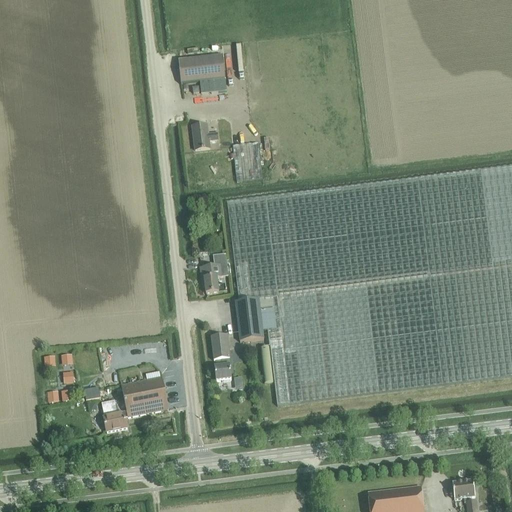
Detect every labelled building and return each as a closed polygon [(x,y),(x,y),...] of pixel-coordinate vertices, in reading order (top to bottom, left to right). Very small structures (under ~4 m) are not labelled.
[(223,57),(178,62),(181,86),(200,84),(201,96),(227,93),(223,57)] [(208,136),(207,126),(192,128),(193,140),(194,140),(195,144),(194,144),(195,152),(205,151),(210,150),(209,143),(218,141),(217,135),(208,136)] [(238,183),(262,181),(259,145),(233,147),(238,183)] [(511,378),(511,168),(226,204),(239,303),(235,304),(240,344),(264,341),(263,333),(268,332),(276,398),(277,407),(511,378)] [(218,287),(217,279),(228,278),(225,256),(213,257),(214,268),(200,269),(202,289),(205,288),(206,295),(225,293),(225,286),(218,287)] [(231,368),(227,337),(211,339),(214,362),(216,362),(216,369),(214,369),(216,383),(231,381),(230,368),(231,368)] [(127,419),(168,411),(162,379),(152,381),(121,387),(126,414),(127,419)] [(99,389),(84,392),(86,402),(100,400),(99,389)] [(101,407),(105,424),(107,434),(127,430),(125,420),(124,414),(118,416),(115,402),(101,405),(101,407)] [(470,503),(469,499),(475,498),(473,482),(452,485),(454,501),(464,500),(464,506),(466,505),(467,511),(478,511),(477,502),(472,502),(470,503)] [(369,511),(423,511),(421,489),(368,495),(369,511)]
